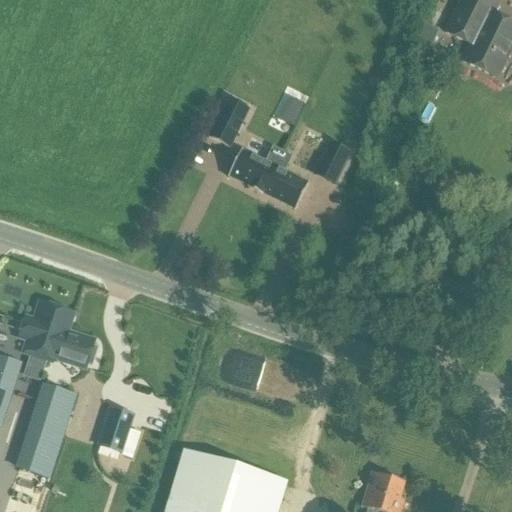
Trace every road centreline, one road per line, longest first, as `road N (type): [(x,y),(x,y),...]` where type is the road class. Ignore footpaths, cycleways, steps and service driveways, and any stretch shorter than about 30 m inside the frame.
road 1 (tertiary): [(493,386),(206,308),(0,233)]
road 2 (unknown): [(433,372),(511,218)]
